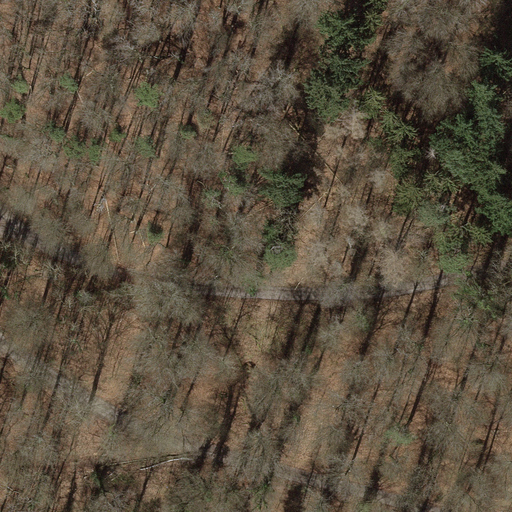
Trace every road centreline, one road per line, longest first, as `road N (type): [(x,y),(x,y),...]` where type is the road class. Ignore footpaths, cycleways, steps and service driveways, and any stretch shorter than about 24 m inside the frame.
road 1 (track): [(28,234),(121,274),(234,292),(397,289),(511,266)]
road 2 (track): [(0,340),(74,393),(133,422),(424,511)]
